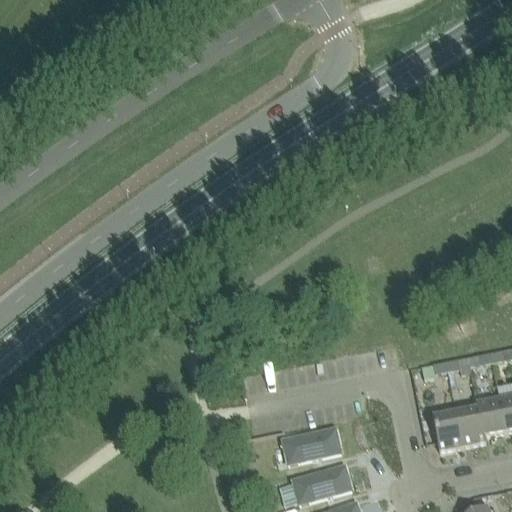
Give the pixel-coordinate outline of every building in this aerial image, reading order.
[(505,364),(504,355),(491,358),(493,367),(505,364)] [(481,369),(493,367),(491,358),(479,360),(481,369)] [(461,373),(459,364),(447,367),(448,375),(461,373)] [(436,378),(448,375),(447,367),(434,369),(436,378)] [(434,369),(423,371),(425,384),(437,381),(436,378),(434,369)] [(511,399),(500,402),(507,436),(511,435),(511,399)] [(486,441),(507,436),(500,402),(477,407),(478,413),(479,413),(485,441),(486,441)] [(487,447),(486,441),(485,441),(479,413),(478,413),(457,417),(464,451),(487,447)] [(464,451),(457,417),(434,422),(440,456),(464,451)] [(337,433),(283,445),(289,469),(342,457),(337,433)] [(346,471),(293,485),(300,509),(352,495),(346,471)] [(254,487),(243,490),(245,498),(256,495),(254,487)]
